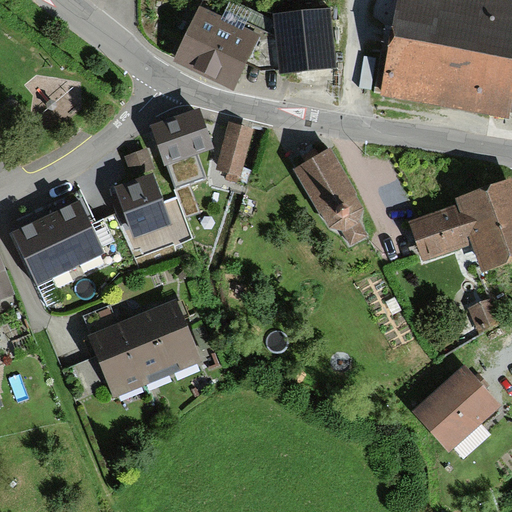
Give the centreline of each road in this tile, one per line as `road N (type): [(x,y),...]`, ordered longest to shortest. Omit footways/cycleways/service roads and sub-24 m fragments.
road 1 (tertiary): [(511,152),(245,110),(166,76)]
road 2 (residential): [(0,200),(110,134),(166,76)]
road 3 (tertiary): [(166,76),(62,0)]
